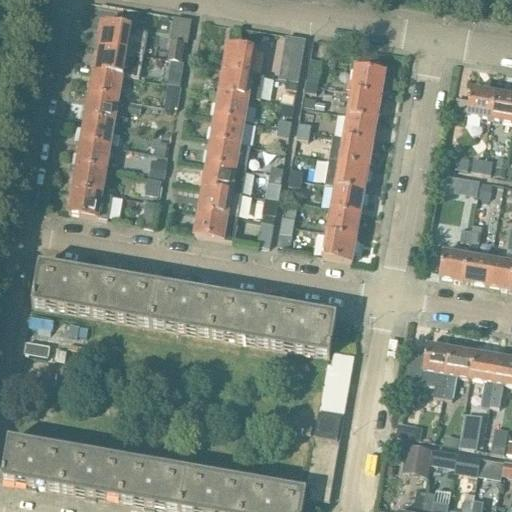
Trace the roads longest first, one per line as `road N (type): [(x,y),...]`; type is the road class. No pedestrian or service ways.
road 1 (residential): [(388,293),(23,227)]
road 2 (residential): [(388,293),(435,35)]
road 3 (residential): [(23,227),(64,0)]
road 4 (residential): [(349,511),(388,293)]
road 5 (residential): [(435,35),(239,0)]
road 6 (residential): [(0,355),(23,227)]
road 7 (residential): [(511,315),(388,293)]
